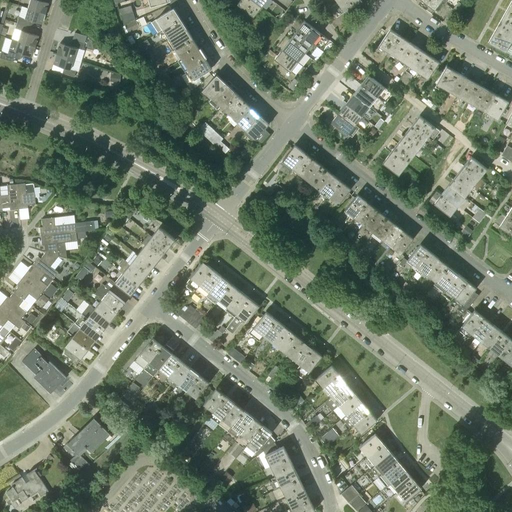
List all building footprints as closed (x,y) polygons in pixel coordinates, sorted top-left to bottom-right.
[(29,0),(27,8),(44,13),(47,3),(39,0),(29,0)] [(255,16),(262,7),(253,0),(241,0),(239,4),(251,14),(255,16)] [(361,0),(341,0),(338,2),(331,8),(338,17),(362,0),(361,0)] [(446,3),(442,0),(422,0),(435,10),(439,12),(446,3)] [(459,12),(463,7),(458,2),(453,7),(459,12)] [(125,23),(136,19),(131,5),(120,8),(125,23)] [(17,23),(29,27),(31,21),(41,24),(44,13),(27,8),(24,19),(18,17),(17,23)] [(158,19),(164,29),(181,19),(178,13),(174,8),(161,17),(158,19)] [(452,22),(459,13),(453,8),(446,18),(452,22)] [(501,21),(511,27),(511,14),(507,11),(501,21)] [(136,19),(125,23),(128,33),(140,27),(137,20),(136,20),(136,19)] [(181,19),(164,29),(170,39),(187,29),(181,19)] [(298,31),(314,43),(316,46),(322,50),(329,40),(321,34),(309,24),(308,23),(305,21),(298,31)] [(495,32),(511,41),(511,27),(501,21),(495,32)] [(29,27),(17,23),(15,29),(20,30),(17,41),(34,46),(37,35),(27,32),(29,27)] [(187,29),(170,39),(176,49),(193,39),(187,29)] [(379,45),(389,52),(401,35),(391,29),(388,32),(379,45)] [(316,46),(314,43),(298,31),(290,40),(303,50),(309,55),(316,46)] [(57,53),(74,59),(77,48),(83,50),(87,36),(75,32),(71,46),(61,43),(57,53)] [(511,42),(511,41),(495,32),(489,42),(492,44),(493,44),(507,52),(511,42)] [(131,44),(136,42),(132,35),(128,37),(131,44)] [(401,35),(389,52),(399,59),(410,42),(401,35)] [(34,46),(17,41),(11,39),(7,54),(0,52),(1,51),(0,50),(0,56),(12,61),(13,58),(18,59),(20,54),(31,57),(34,46)] [(193,39),(176,49),(183,59),(200,49),(193,39)] [(314,59),(309,55),(303,50),(290,40),(283,50),(307,68),(314,59)] [(140,56),(152,49),(147,41),(135,48),(140,56)] [(410,42),(399,59),(409,65),(420,48),(410,42)] [(418,72),(430,55),(420,48),(409,65),(405,70),(415,77),(418,72)] [(200,49),(183,59),(179,61),(186,71),(206,59),(200,49)] [(307,68),(283,50),(276,59),(299,77),(307,68)] [(74,59),(57,53),(54,64),(64,67),(63,73),(75,77),(77,71),(71,69),(74,59)] [(149,66),(156,62),(150,54),(144,58),(149,66)] [(430,55),(418,72),(429,79),(438,66),(440,62),(430,55)] [(206,59),(186,71),(192,82),(196,88),(202,83),(199,77),(209,71),(212,69),(206,59)] [(448,90),(457,72),(447,66),(445,70),(439,80),(437,84),(448,90)] [(458,95),(468,78),(457,72),(448,90),(458,95)] [(210,101),(213,98),(227,83),(218,75),(214,78),(202,92),(210,101)] [(362,85),(378,97),(386,103),(393,93),(373,78),(369,75),(362,85)] [(468,101),(478,84),(468,78),(458,95),(468,101)] [(227,83),(213,98),(221,106),(235,91),(227,83)] [(478,107),(488,89),(478,84),(468,101),(478,107)] [(354,94),(370,107),(378,97),(362,85),(354,94)] [(489,113),(499,95),(488,89),(478,107),(489,113)] [(235,91),(221,106),(230,114),(244,99),(235,91)] [(347,103),(363,116),(365,113),(370,117),(376,111),(370,107),(354,94),(347,103)] [(499,95),(489,113),(499,119),(501,115),(507,105),(509,101),(499,95)] [(427,100),(424,98),(422,100),(435,109),(438,106),(434,103),(428,99),(427,100)] [(244,99),(230,114),(238,122),(252,107),(244,99)] [(340,113),(356,125),(363,116),(347,103),(340,113)] [(252,107),(238,122),(247,130),(261,115),(252,107)] [(482,113),(477,110),(474,116),(479,119),(482,113)] [(356,125),(340,113),(332,122),(336,125),(345,132),(348,135),(356,125)] [(261,115),(247,130),(256,139),(267,127),(268,126),(270,124),(261,115)] [(420,115),(413,125),(429,138),(437,128),(424,118),(420,115)] [(429,138),(413,125),(405,134),(422,147),(429,138)] [(204,134),(208,138),(215,130),(211,126),(204,134)] [(373,127),(368,133),(372,136),(377,130),(373,127)] [(422,147),(405,134),(398,143),(415,156),(422,147)] [(501,148),(506,139),(499,135),(494,144),(501,148)] [(355,149),(360,153),(367,143),(362,139),(355,149)] [(227,140),(224,143),(221,141),(218,144),(227,152),(230,149),(228,148),(231,144),(227,140)] [(415,156),(398,143),(391,153),(407,166),(415,156)] [(293,168),(305,152),(296,144),(293,148),(285,157),(283,160),(293,168)] [(502,154),(511,160),(511,159),(511,147),(508,145),(502,154)] [(302,175),(314,159),(305,152),(293,168),(302,175)] [(407,166),(391,153),(383,162),(387,165),(400,175),(407,166)] [(472,156),(465,166),(481,178),(488,169),(476,159),(472,156)] [(311,182),(323,166),(314,159),(302,175),(311,182)] [(320,190),(333,174),(323,166),(311,182),(320,190)] [(481,178),(465,166),(457,175),(473,187),(481,178)] [(329,197),(342,181),(333,174),(320,190),(329,197)] [(473,187),(457,175),(450,184),(466,197),(473,187)] [(342,181),(329,197),(339,205),(349,192),(352,188),(342,181)] [(16,184),(18,209),(27,208),(27,205),(35,204),(34,192),(26,192),(25,183),(16,184)] [(495,188),(501,192),(504,188),(498,183),(495,188)] [(0,195),(2,208),(9,207),(10,210),(18,209),(16,184),(7,185),(8,195),(0,195)] [(466,197),(450,184),(443,193),(459,206),(466,197)] [(45,196),(45,201),(52,192),(48,189),(47,191),(47,188),(40,188),(40,193),(47,192),(45,196)] [(459,206),(443,193),(435,203),(439,206),(448,213),(451,216),(459,206)] [(355,217),(368,201),(358,194),(355,197),(348,206),(346,209),(355,217)] [(364,224),(377,209),(368,201),(355,217),(364,224)] [(127,208),(128,208),(134,213),(138,209),(131,203),(127,208)] [(134,213),(128,208),(124,213),(130,218),(134,213)] [(372,234),(386,216),(377,209),(364,224),(359,232),(367,239),(372,234)] [(106,219),(115,218),(114,210),(105,211),(106,219)] [(383,239),(395,223),(386,216),(372,234),(381,241),(383,239)] [(511,219),(507,216),(500,226),(511,234),(511,219)] [(42,236),(77,232),(86,231),(96,230),(95,221),(56,225),(55,217),(42,219),(43,227),(41,227),(42,236)] [(106,226),(109,228),(116,219),(111,219),(106,226)] [(392,247),(405,231),(395,223),(383,239),(392,247)] [(473,230),(467,225),(462,232),(463,233),(462,235),(466,239),(473,230)] [(332,235),(337,239),(343,231),(338,227),(332,235)] [(163,229),(155,239),(168,249),(176,239),(163,229)] [(414,238),(405,231),(392,247),(401,254),(411,242),(414,238)] [(77,232),(42,236),(43,245),(45,245),(46,252),(59,256),(67,258),(65,242),(78,241),(77,239),(77,232)] [(109,232),(105,237),(109,240),(111,242),(115,236),(113,235),(109,232)] [(168,249),(155,239),(148,248),(161,258),(168,249)] [(418,267),(431,251),(421,244),(418,247),(408,260),(418,267)] [(511,254),(501,247),(492,260),(503,267),(511,254)] [(161,258),(148,248),(141,258),(154,267),(161,258)] [(425,277),(427,274),(439,258),(431,251),(418,267),(415,270),(425,277)] [(59,256),(46,252),(41,258),(39,257),(33,264),(35,265),(45,273),(53,279),(59,272),(51,266),(59,256)] [(96,264),(99,266),(103,260),(101,258),(96,255),(92,261),(96,264)] [(154,267),(141,258),(134,266),(147,276),(154,267)] [(436,282),(449,266),(439,258),(427,274),(436,282)] [(147,276),(134,266),(125,259),(119,265),(122,267),(120,270),(127,276),(139,285),(147,276)] [(195,293),(214,269),(204,261),(201,265),(194,274),(194,275),(186,286),(195,293)] [(90,271),(94,266),(89,262),(76,278),(78,279),(87,268),(90,271)] [(45,273),(35,265),(31,271),(29,270),(23,277),(43,292),(48,285),(41,279),(45,273)] [(445,289),(458,273),(449,266),(436,282),(445,289)] [(195,293),(204,300),(206,297),(210,292),(223,276),(214,269),(195,293)] [(455,297),(468,281),(458,273),(445,289),(445,290),(442,293),(442,294),(451,301),(455,297)] [(139,285),(127,276),(119,285),(127,291),(128,292),(132,295),(139,285)] [(206,297),(216,304),(222,296),(232,284),(223,276),(210,292),(206,297)] [(43,292),(23,277),(18,284),(19,285),(15,292),(32,305),(37,299),(43,292)] [(96,294),(106,302),(119,312),(126,302),(123,300),(121,298),(127,291),(119,285),(111,278),(105,286),(103,284),(96,294)] [(409,296),(415,288),(406,281),(400,289),(409,296)] [(477,288),(468,281),(455,297),(464,304),(474,291),(477,288)] [(232,284),(222,296),(231,303),(241,291),(232,284)] [(49,286),(44,292),(51,298),(56,292),(49,286)] [(69,289),(63,297),(68,301),(74,293),(69,289)] [(241,291),(231,303),(226,309),(235,317),(250,298),(241,291)] [(32,305),(15,292),(10,298),(8,296),(2,303),(22,319),(32,305)] [(41,298),(47,303),(49,300),(50,299),(44,294),(41,298)] [(250,298),(235,317),(227,328),(233,333),(243,322),(245,323),(247,321),(247,322),(250,318),(260,306),(254,301),(250,298)] [(119,312),(106,302),(99,311),(111,321),(119,312)] [(22,319),(2,303),(0,306),(0,322),(4,326),(10,331),(15,325),(20,329),(25,322),(22,319)] [(111,321),(99,311),(90,304),(82,313),(91,321),(104,330),(111,321)] [(448,304),(444,309),(449,313),(453,308),(448,304)] [(205,315),(206,312),(203,310),(202,309),(202,308),(199,306),(197,308),(205,315)] [(185,311),(181,316),(187,321),(194,312),(190,309),(188,307),(185,311)] [(187,321),(196,328),(206,316),(205,315),(197,308),(196,309),(194,312),(187,321)] [(469,337),(472,333),(484,317),(475,310),(472,313),(468,309),(460,319),(465,323),(459,330),(469,337)] [(259,341),(264,335),(276,319),(267,311),(254,327),(250,333),(259,341)] [(37,318),(31,313),(26,319),(32,324),(37,318)] [(84,329),(97,339),(104,330),(91,321),(82,313),(75,323),(84,329)] [(481,341),(494,325),(484,317),(472,333),(481,341)] [(276,319),(264,335),(273,342),(276,339),(286,326),(276,319)] [(25,322),(21,327),(27,331),(31,327),(25,322)] [(97,339),(84,329),(75,323),(75,322),(67,331),(76,339),(89,349),(97,339)] [(491,348),(503,332),(494,325),(481,341),(491,348)] [(286,326),(276,339),(285,346),(295,334),(286,326)] [(500,355),(511,339),(503,332),(491,348),(500,355)] [(295,334),(285,346),(294,354),(304,341),(295,334)] [(145,369),(163,346),(154,338),(135,361),(145,369)] [(89,349),(76,339),(65,353),(74,361),(78,356),(82,358),(89,349)] [(509,363),(511,358),(511,339),(500,355),(509,363)] [(313,348),(304,341),(294,354),(304,361),(313,348)] [(9,351),(1,345),(0,343),(0,353),(1,353),(5,356),(9,351)] [(12,343),(9,347),(13,351),(17,346),(12,343)] [(467,358),(473,352),(466,345),(461,351),(467,358)] [(163,346),(145,369),(154,376),(163,366),(173,353),(163,346)] [(313,348),(304,361),(295,372),(304,379),(323,356),(313,348)] [(24,362),(54,392),(67,379),(37,349),(24,362)] [(236,359),(241,363),(246,356),(241,352),(236,359)] [(173,353),(163,366),(172,373),(182,360),(173,353)] [(182,360),(172,373),(181,380),(191,368),(182,360)] [(276,376),(278,374),(282,369),(276,365),(269,374),(274,378),(276,376)] [(320,376),(327,385),(340,375),(332,365),(320,376)] [(191,368),(181,380),(190,388),(201,375),(194,370),(191,368)] [(502,372),(497,378),(502,381),(507,376),(502,372)] [(201,375),(190,388),(200,395),(207,386),(210,382),(201,375)] [(340,375),(327,385),(335,394),(347,384),(340,375)] [(347,384),(335,394),(326,402),(333,411),(342,403),(355,393),(347,384)] [(10,388),(0,393),(0,427),(34,408),(28,397),(20,401),(15,392),(13,393),(10,388)] [(216,408),(226,395),(217,388),(207,401),(216,408)] [(299,403),(304,399),(298,391),(293,396),(299,403)] [(355,393),(342,403),(350,412),(363,402),(355,393)] [(226,416),(236,403),(226,395),(216,408),(209,416),(219,424),(226,416)] [(117,405),(126,412),(130,406),(121,399),(117,405)] [(370,411),(363,402),(350,412),(342,419),(350,428),(358,421),(370,411)] [(150,403),(148,405),(144,411),(149,415),(154,409),(155,408),(150,403)] [(235,423),(245,410),(236,403),(226,416),(235,423)] [(112,426),(116,422),(112,417),(104,409),(96,416),(99,419),(97,420),(95,417),(77,435),(68,443),(77,452),(74,454),(75,455),(71,460),(83,473),(91,466),(81,455),(88,448),(92,452),(111,434),(105,427),(109,423),(112,426)] [(245,430),(254,417),(245,410),(235,423),(245,430)] [(378,420),(370,411),(358,421),(365,431),(378,420)] [(318,417),(316,415),(306,424),(310,430),(321,420),(318,417)] [(254,437),(263,425),(254,417),(245,430),(254,437)] [(123,422),(119,426),(124,432),(129,427),(123,422)] [(273,432),(263,425),(254,437),(247,446),(256,453),(258,456),(264,451),(260,448),(270,436),(273,432)] [(321,437),(328,445),(339,435),(333,428),(321,437)] [(364,444),(371,453),(384,443),(376,434),(364,444)] [(284,446),(278,449),(275,442),(264,451),(266,455),(272,466),(275,464),(290,457),(284,446)] [(384,443),(371,453),(363,460),(371,469),(391,452),(384,443)] [(391,452),(371,469),(379,478),(399,461),(391,452)] [(280,474),(295,468),(290,457),(275,464),(280,474)] [(399,461),(379,478),(386,487),(406,470),(399,461)] [(203,466),(197,473),(204,478),(209,471),(203,466)] [(285,485),(300,478),(295,468),(280,474),(285,485)] [(14,488),(7,492),(13,502),(20,497),(23,502),(39,491),(41,496),(49,491),(35,469),(27,474),(33,483),(28,487),(22,478),(12,484),(14,488)] [(406,470),(386,487),(384,489),(391,497),(401,489),(414,479),(406,470)] [(226,472),(221,478),(227,483),(232,476),(226,472)] [(291,496),(305,489),(300,478),(285,485),(291,496)] [(414,479),(401,489),(409,498),(410,499),(418,491),(422,488),(414,479)] [(349,502),(360,493),(352,484),(342,493),(349,502)] [(292,508),(310,499),(305,489),(291,496),(287,497),(292,508)] [(246,493),(239,496),(242,502),(249,498),(246,493)] [(310,499),(292,508),(294,511),(311,511),(316,510),(310,499)] [(246,506),(249,511),(252,511),(257,510),(253,502),(246,506)]
